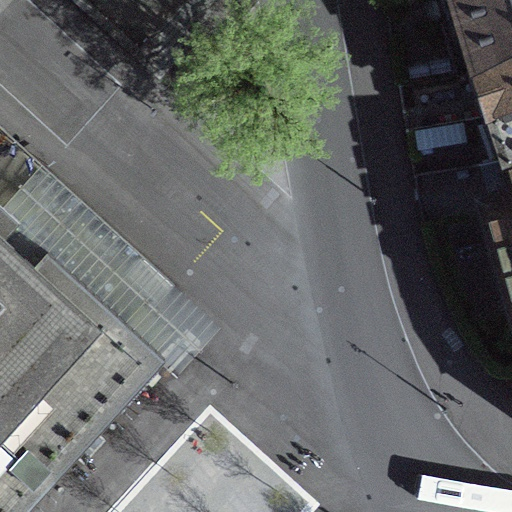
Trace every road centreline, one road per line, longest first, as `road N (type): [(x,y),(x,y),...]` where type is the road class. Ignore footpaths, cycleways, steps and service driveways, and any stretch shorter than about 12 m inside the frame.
road 1 (residential): [(366,320),(322,317),(270,290),(0,32)]
road 2 (residential): [(366,320),(309,0)]
road 3 (residential): [(456,511),(407,457),(366,320)]
